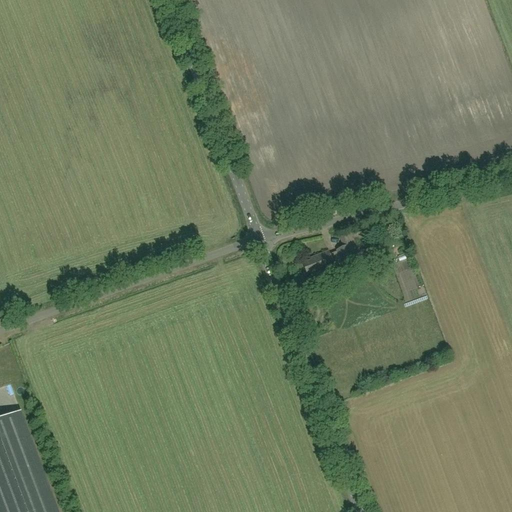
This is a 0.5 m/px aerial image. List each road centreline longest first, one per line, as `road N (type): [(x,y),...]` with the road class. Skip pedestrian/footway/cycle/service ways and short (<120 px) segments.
road 1 (unclassified): [(359,511),(259,242)]
road 2 (unclassified): [(0,331),(259,242)]
road 3 (unclassified): [(259,242),(511,180)]
road 4 (unclassified): [(259,242),(169,0)]
